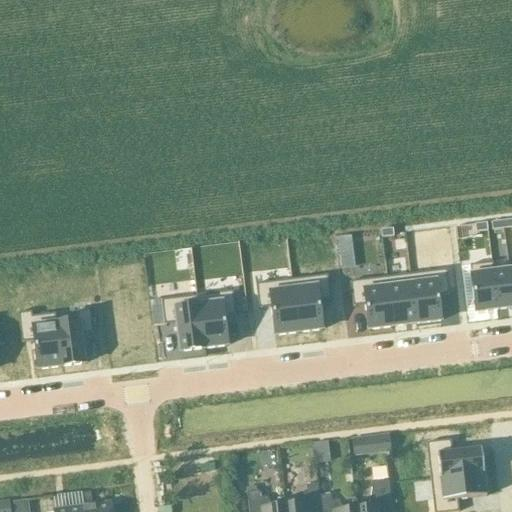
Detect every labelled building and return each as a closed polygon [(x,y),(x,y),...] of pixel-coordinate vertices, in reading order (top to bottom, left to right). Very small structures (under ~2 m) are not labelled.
[(511,221),(502,222),(503,230),(511,229),(511,221)] [(502,222),(490,224),(491,232),(503,230),(502,222)] [(486,224),(474,226),(475,234),(487,232),(486,224)] [(391,230),(379,231),(380,239),(392,238),(391,230)] [(351,258),(340,259),(341,271),(353,269),(351,258)] [(491,264),(468,267),(474,314),(497,311),(492,273),(491,264)] [(445,271),(408,275),(415,325),(440,322),(437,297),(449,295),(445,271)] [(511,297),(509,271),(492,273),(497,311),(511,308),(511,297)] [(408,275),(385,278),(391,328),(415,325),(408,275)] [(330,301),(326,276),(290,281),(297,334),(321,331),(317,303),(330,301)] [(385,278),(348,283),(351,308),(364,307),(367,331),(391,328),(385,278)] [(290,281),(254,286),(257,310),(270,309),(274,337),(297,334),(290,281)] [(233,292),(197,296),(203,351),(227,348),(224,319),(236,317),(233,292)] [(203,351),(197,296),(160,301),(164,326),(176,325),(179,353),(203,351)] [(77,321),(55,324),(61,369),(84,366),(81,337),(93,336),(90,310),(76,312),(77,321)] [(31,318),(31,312),(17,314),(20,345),(34,343),(37,372),(61,369),(55,324),(54,315),(31,318)] [(370,456),(368,439),(352,440),(354,458),(370,456)] [(450,440),(426,443),(430,479),(483,473),(480,449),(452,453),(450,440)] [(483,473),(430,479),(433,511),(458,511),(457,500),(486,497),(483,473)] [(368,508),(355,510),(355,511),(391,511),(387,481),(372,483),(368,508)] [(53,484),(55,497),(68,495),(66,482),(53,484)] [(296,505),(283,506),(283,511),(319,511),(318,497),(317,485),(305,487),(306,493),(298,495),(296,505)] [(258,493),(246,494),(248,511),(283,511),(283,506),(270,508),(266,498),(259,499),(258,493)] [(330,496),(318,497),(319,511),(355,511),(355,510),(342,511),(338,502),(330,503),(330,496)] [(94,506),(52,511),(51,511),(113,511),(110,510),(110,504),(105,505),(101,502),(97,503),(94,506)] [(10,511),(9,503),(0,504),(0,511),(10,511)]
